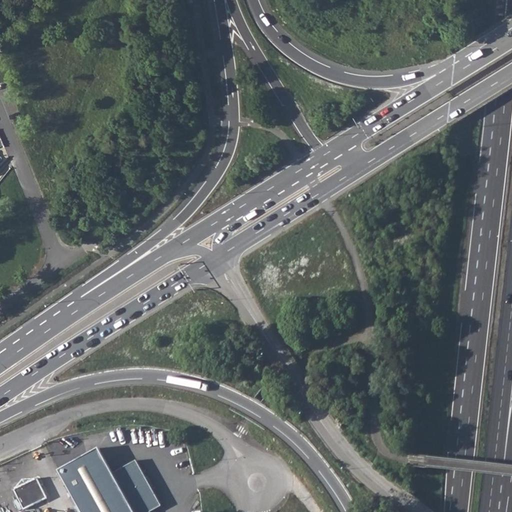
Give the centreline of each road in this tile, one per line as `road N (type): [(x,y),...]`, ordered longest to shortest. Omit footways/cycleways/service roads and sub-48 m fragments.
road 1 (motorway): [(504,98),(459,511)]
road 2 (motorway): [(0,417),(52,392),(120,376),(203,385),(287,428),(351,511)]
road 3 (motorway): [(220,0),(233,96),(224,163),(176,223),(83,293),(76,310)]
road 4 (unclassified): [(423,511),(323,418),(216,257)]
road 5 (unclassified): [(0,444),(93,408),(164,406),(229,441),(256,478),(251,511)]
road 6 (unclassified): [(216,257),(274,364),(334,447),(409,511)]
road 7 (primary): [(0,397),(216,257)]
road 8 (motorway): [(453,74),(368,81),(321,68),(278,41),(252,0)]
road 9 (primary): [(216,257),(372,158)]
road 10 (motorway): [(231,0),(328,153)]
road 11 (motorway): [(494,480),(511,307)]
road 12 (residential): [(0,114),(61,267)]
road 13 (primary): [(372,158),(511,72)]
road 14 (primary): [(453,74),(328,153)]
road 15 (primary): [(328,153),(225,216)]
